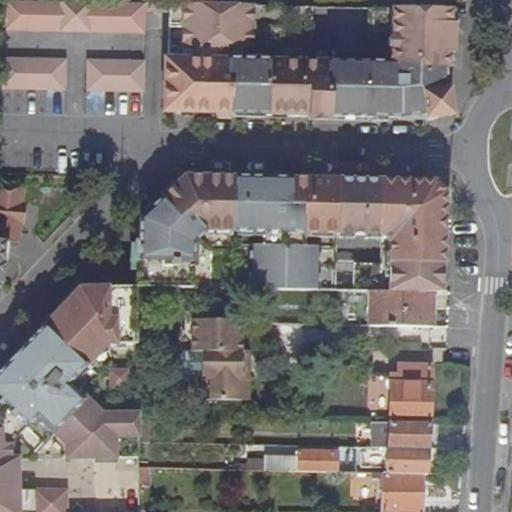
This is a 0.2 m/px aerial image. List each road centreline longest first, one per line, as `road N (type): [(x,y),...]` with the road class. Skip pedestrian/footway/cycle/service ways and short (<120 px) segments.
road 1 (residential): [(0,321),(162,145),(471,151)]
road 2 (residential): [(471,151),(498,248),(480,511)]
